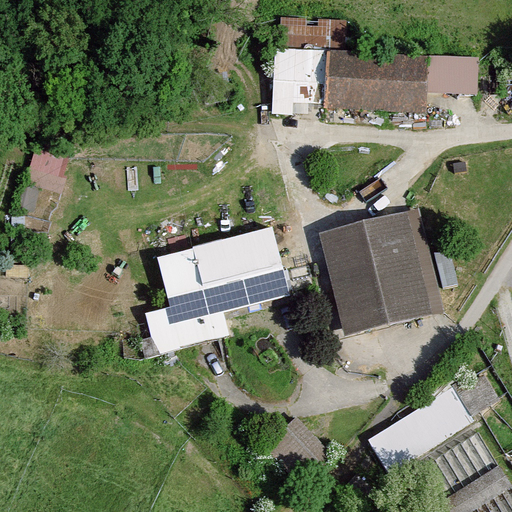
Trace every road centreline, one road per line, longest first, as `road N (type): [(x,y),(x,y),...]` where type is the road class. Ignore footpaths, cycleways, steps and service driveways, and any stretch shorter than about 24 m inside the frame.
road 1 (unclassified): [(403,383),(456,343),(511,257)]
road 2 (track): [(307,511),(403,383)]
